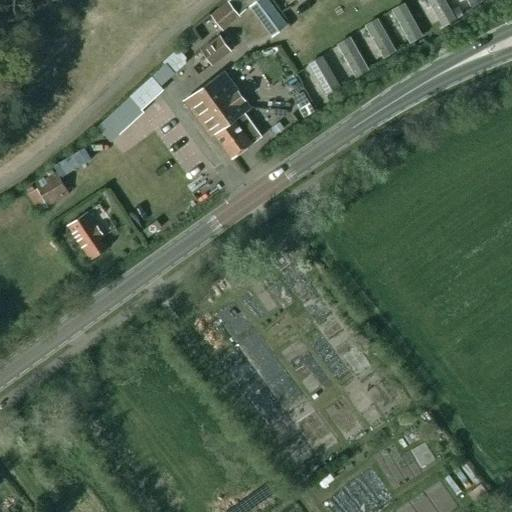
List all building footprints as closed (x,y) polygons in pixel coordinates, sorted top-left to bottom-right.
[(254,0),(230,0),(230,1),(241,15),(247,11),(244,8),(254,0)] [(258,0),(249,7),(272,37),(288,25),(268,0),(258,0)] [(456,20),(444,0),(427,0),(443,27),(456,20)] [(486,1),(485,0),(468,0),(473,9),(486,1)] [(240,16),(228,2),(211,16),(223,30),(240,16)] [(424,37),(405,5),(393,13),(411,45),(424,37)] [(459,7),(452,11),(457,19),(463,15),(459,7)] [(397,52),(379,20),(366,27),(385,59),(397,52)] [(227,45),(219,36),(201,50),(213,65),(234,48),(230,43),(227,45)] [(369,71),(351,39),(338,46),(356,78),(369,71)] [(187,51),(181,45),(164,61),(175,74),(188,62),(182,56),(187,51)] [(341,90),(323,58),(310,66),(328,98),(341,90)] [(142,110),(163,90),(160,87),(175,74),(166,65),(130,97),(142,110)] [(261,137),(250,122),(244,114),(250,109),(224,73),(184,102),(210,138),(215,134),(232,158),(261,137)] [(106,120),(98,127),(111,142),(119,135),(106,120)] [(279,123),(272,129),(276,135),(284,129),(279,123)] [(165,148),(176,167),(203,152),(191,132),(165,148)] [(87,144),(54,158),(60,171),(93,157),(87,144)] [(69,194),(56,173),(35,186),(48,207),(69,194)] [(87,212),(67,226),(91,260),(107,249),(100,240),(104,237),(87,212)] [(453,511),(459,509),(440,480),(387,511),(453,511)] [(479,486),(472,491),(479,500),(479,501),(486,495),(479,486)]
